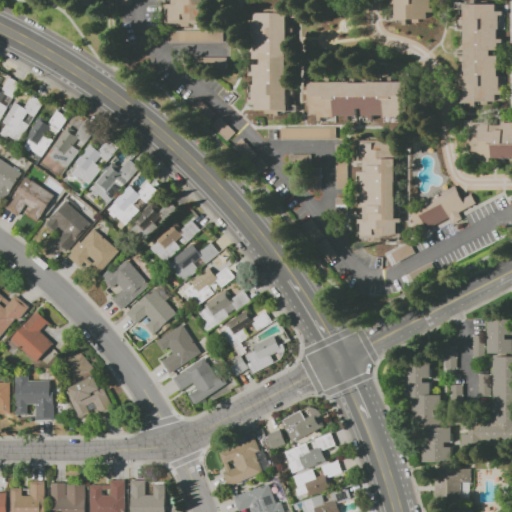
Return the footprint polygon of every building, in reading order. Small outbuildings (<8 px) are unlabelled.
[(170,23),(170,8),(166,8),(166,4),(172,4),(172,0),(204,0),(204,23),(199,23),(199,25),(193,25),(193,23),(190,23),(190,26),(178,26),(178,23),(170,23)] [(396,0),(430,0),(431,18),(397,18),(396,0)] [(465,102),(466,3),(500,4),(499,56),(502,56),(502,67),(499,67),(499,76),(504,76),(504,86),(499,86),(498,102),(465,102)] [(256,110),(256,103),(249,103),(249,99),(253,99),(253,78),(250,78),(250,72),(253,72),(252,24),(249,24),(249,12),(288,12),(289,87),(293,87),(293,95),(289,95),(289,111),(287,111),(287,113),(282,113),(282,115),(276,115),(276,113),(265,113),(265,110),(256,110)] [(169,31),(224,30),(224,42),(169,43),(169,31)] [(0,122),(0,86),(4,88),(10,77),(22,84),(0,122)] [(310,82),(352,82),(352,83),(369,82),(369,81),(405,81),(405,99),(400,99),(400,113),(357,114),(357,119),(345,119),(345,114),(337,114),(337,122),(322,122),(322,121),(318,121),(318,114),(311,115),(310,82)] [(20,142),(9,135),(7,137),(1,134),(7,124),(3,122),(16,101),(25,107),(33,95),(45,102),(20,142)] [(43,156),(26,145),(31,137),(34,139),(46,122),(49,124),(58,110),(69,118),(43,156)] [(511,158),(472,158),(472,150),(470,150),(470,120),(472,120),(472,116),(511,116),(511,158)] [(68,167),(52,155),(55,150),(53,148),(70,125),(78,131),(85,122),(96,129),(68,167)] [(282,127),(337,126),(337,139),(282,140),(282,127)] [(89,184),(74,172),(80,164),(77,162),(85,152),(88,154),(105,134),(120,146),(89,184)] [(358,171),(364,171),(364,159),(358,159),(358,156),(361,156),(361,143),(374,143),(374,149),(384,149),(384,143),(396,143),(396,218),(403,218),(403,233),(401,233),(401,237),(357,237),(356,219),(364,219),(364,207),(362,207),(361,175),(358,175),(358,171)] [(337,189),(336,145),(348,145),(349,188),(337,189)] [(290,155),(311,154),(311,163),(290,164),(290,155)] [(0,157),(9,163),(14,156),(27,164),(22,172),(23,173),(2,204),(0,202),(0,157)] [(109,203),(100,195),(98,197),(93,192),(98,185),(95,183),(114,162),(121,168),(130,158),(140,167),(109,203)] [(322,189),(311,189),(311,167),(321,167),(322,189)] [(28,176),(56,195),(38,220),(29,214),(34,208),(27,204),(19,216),(6,207),(28,176)] [(115,202),(130,185),(138,192),(148,181),(159,191),(127,225),(117,216),(116,218),(110,213),(112,211),(110,209),(116,203),(115,202)] [(459,212),(463,218),(454,223),(450,217),(428,229),(420,214),(460,193),(462,198),(471,193),(476,203),(459,212)] [(337,198),(348,197),(348,224),(337,224),(337,198)] [(68,251),(57,241),(65,231),(60,227),(55,232),(45,224),(66,201),(92,223),(68,251)] [(145,242),(141,238),(137,241),(129,232),(136,225),(133,222),(154,202),(161,210),(171,201),(179,210),(145,242)] [(167,261),(158,252),(156,254),(151,248),(158,242),(155,240),(176,221),(183,229),(193,220),(202,230),(167,261)] [(94,227),(81,242),(79,240),(70,250),(72,251),(68,256),(79,265),(89,255),(95,260),(91,264),(100,271),(119,250),(94,227)] [(182,283),(168,265),(176,259),(175,258),(194,243),(200,251),(212,242),(220,253),(182,283)] [(105,280),(129,259),(151,285),(122,309),(113,298),(124,289),(119,283),(112,288),(105,280)] [(199,306),(191,295),(189,297),(185,291),(186,290),(184,287),(210,267),(212,269),(217,265),(222,271),(228,266),(237,277),(199,306)] [(127,312),(156,288),(178,313),(154,334),(147,325),(153,320),(148,314),(137,324),(127,312)] [(214,327),(207,317),(205,319),(200,312),(207,308),(205,305),(228,289),(234,297),(245,290),(252,301),(214,327)] [(16,295),(30,306),(19,319),(17,318),(0,338),(0,291),(11,301),(16,295)] [(234,347),(223,330),(229,327),(227,324),(250,309),(254,316),(265,308),(274,321),(234,347)] [(12,338),(38,311),(50,322),(42,331),(55,343),(37,362),(12,338)] [(511,353),(489,353),(490,318),(511,318),(511,335),(508,335),(508,338),(511,338),(511,353)] [(157,341),(184,324),(203,353),(171,373),(162,360),(174,353),(171,347),(164,351),(157,341)] [(254,374),(245,356),(256,350),(254,346),(282,331),(288,341),(284,343),(285,345),(285,348),(285,350),(285,352),(285,354),(284,356),(283,358),(254,374)] [(474,335),(487,335),(487,358),(474,357),(474,335)] [(446,368),(446,346),(457,346),(457,368),(446,368)] [(237,376),(229,363),(242,354),(250,367),(237,376)] [(495,356),(511,356),(511,443),(463,443),(463,433),(469,433),(469,429),(463,429),(463,418),(494,419),(495,356)] [(174,377),(205,357),(218,376),(221,374),(227,384),(196,404),(189,395),(198,389),(194,382),(182,390),(174,377)] [(423,462),(424,428),(413,428),(414,398),(406,398),(407,360),(432,360),(432,395),(443,395),(442,426),(453,426),(453,442),(446,442),(446,446),(453,446),(452,462),(423,462)] [(480,374),(492,374),(492,396),(480,396),(480,374)] [(17,376),(30,375),(30,381),(52,380),(52,387),(60,387),(60,402),(55,402),(55,419),(37,419),(37,404),(29,404),(29,414),(18,414),(17,376)] [(67,390),(98,375),(114,407),(101,414),(95,402),(87,406),(91,413),(81,418),(67,390)] [(0,381),(11,381),(12,413),(0,413),(0,381)] [(453,405),(453,384),(464,384),(463,405),(453,405)] [(294,442),(283,420),(309,407),(313,407),(315,408),(316,408),(318,409),(320,411),(321,412),(323,415),(320,416),(325,426),(294,442)] [(269,434),(282,429),(287,444),(274,448),(269,434)] [(286,452),(332,432),(337,445),(323,451),(328,461),(306,470),(305,469),(294,474),(290,464),(291,463),(286,452)] [(224,473),(228,471),(220,452),(257,438),(262,451),(257,452),(265,473),(230,487),(224,473)] [(295,476),(339,460),(344,473),(331,478),(335,487),(308,497),(307,493),(300,496),(297,489),(299,488),(295,476)] [(435,499),(435,488),(435,468),(471,469),(471,501),(449,501),(438,501),(438,499),(435,499)] [(91,511),(91,485),(111,484),(111,480),(126,480),(126,511),(91,511)] [(132,511),(132,480),(146,480),(146,494),(155,494),(155,484),(166,484),(166,511),(132,511)] [(12,511),(12,488),(23,488),(24,495),(32,495),(31,481),(45,481),(45,511),(12,511)] [(52,511),(52,482),(86,482),(86,511),(52,511)] [(252,511),(251,507),(240,511),(234,498),(270,484),(278,503),(282,501),(286,511),(252,511)] [(308,511),(304,500),(323,494),(326,503),(337,499),(340,511),(308,511)]
